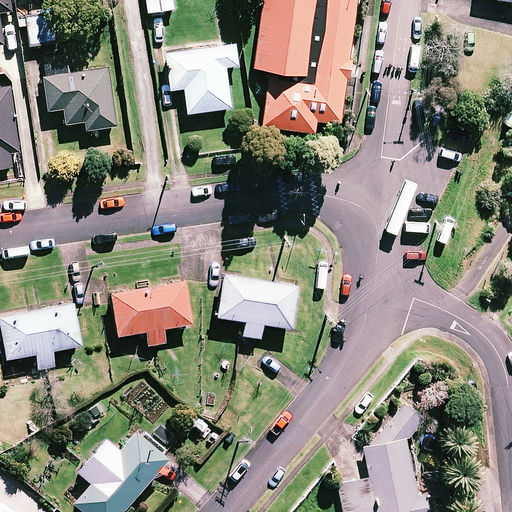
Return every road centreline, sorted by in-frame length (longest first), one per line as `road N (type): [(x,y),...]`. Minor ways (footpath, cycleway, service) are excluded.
road 1 (residential): [(368,211),(301,193),(0,234)]
road 2 (residential): [(372,288),(342,368),(226,511)]
road 3 (residential): [(404,0),(368,211)]
road 4 (residential): [(451,312),(496,352),(511,415)]
